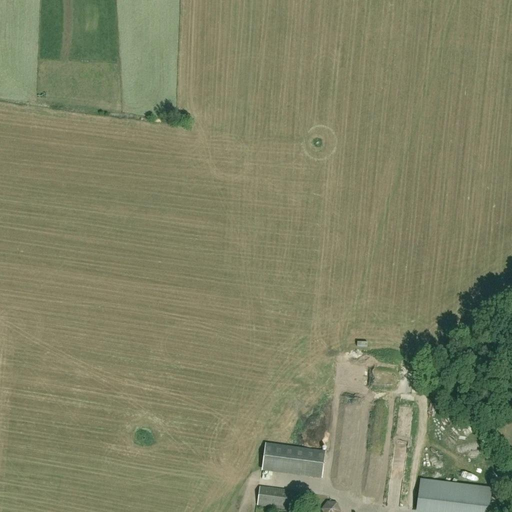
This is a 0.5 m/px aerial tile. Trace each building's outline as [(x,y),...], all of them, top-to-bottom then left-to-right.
[(406,405),(398,405),(397,430),(405,430),(406,405)] [(343,437),(340,444),(349,448),(352,441),(343,437)] [(266,444),(262,472),(322,480),(326,453),(266,444)] [(488,511),(492,489),(420,480),(416,508),(448,511),(488,511)] [(295,510),(297,493),(260,488),(257,505),(295,510)] [(327,502),(321,510),(321,511),(341,511),(337,503),(327,502)]
